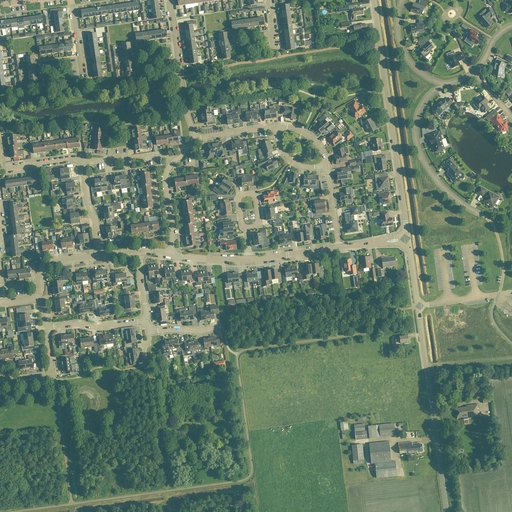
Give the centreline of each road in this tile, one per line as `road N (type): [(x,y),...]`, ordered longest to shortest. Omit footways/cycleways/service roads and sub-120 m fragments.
road 1 (tertiary): [(407,239),(373,0)]
road 2 (unclassified): [(446,511),(417,306)]
road 3 (residential): [(479,214),(438,184),(416,144),(419,107),(444,84)]
road 4 (residential): [(192,138),(169,0)]
